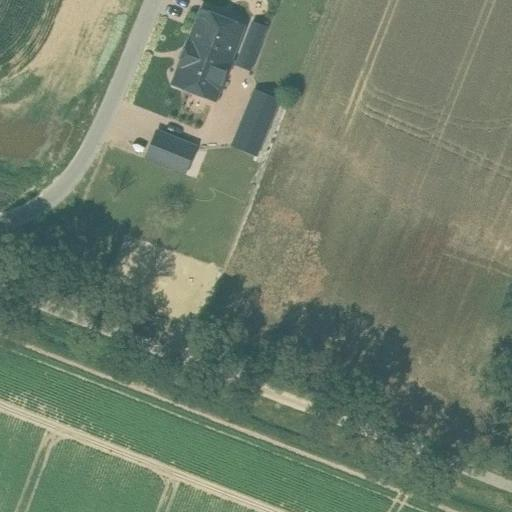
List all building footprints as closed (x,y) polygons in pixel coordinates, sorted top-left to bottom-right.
[(205,12),(201,20),(189,51),(227,66),(239,34),(242,27),(205,12)] [(257,44),(248,41),(240,62),(248,66),(257,44)] [(227,66),(189,51),(177,83),(176,87),(213,101),(227,66)] [(261,92),(245,131),(261,138),(278,99),(261,92)] [(140,155),(182,174),(195,144),(153,126),(140,155)]
